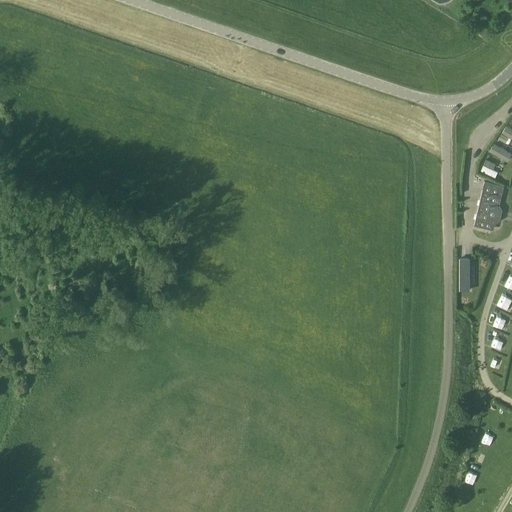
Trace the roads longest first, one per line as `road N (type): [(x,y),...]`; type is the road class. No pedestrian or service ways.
road 1 (unclassified): [(408,511),(434,444),(446,374),(444,102)]
road 2 (unclassified): [(130,0),(444,102)]
